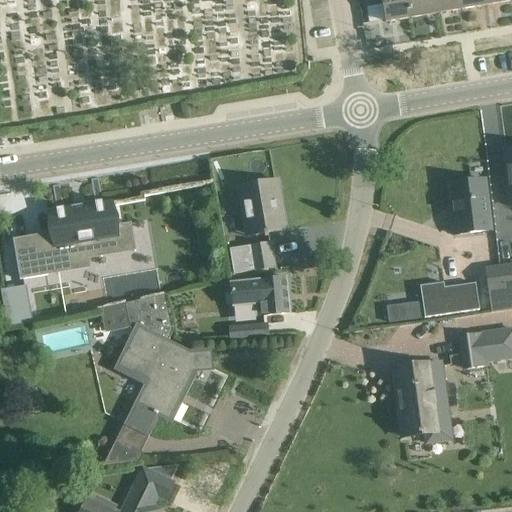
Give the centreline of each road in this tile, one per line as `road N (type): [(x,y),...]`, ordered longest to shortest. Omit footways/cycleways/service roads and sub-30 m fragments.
road 1 (unclassified): [(238,511),(352,258),(365,165),(358,112)]
road 2 (unclassified): [(0,169),(358,112)]
road 3 (unclassified): [(358,112),(511,87)]
